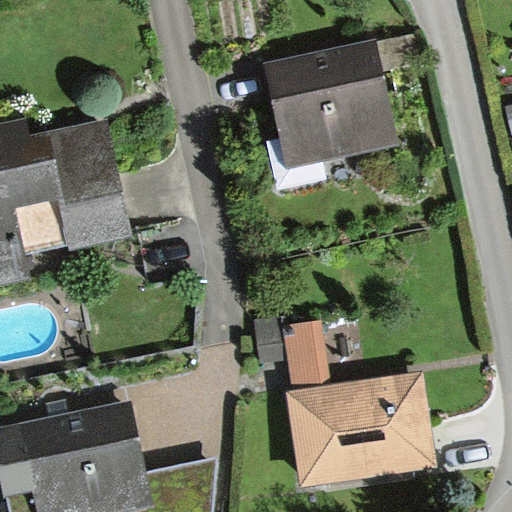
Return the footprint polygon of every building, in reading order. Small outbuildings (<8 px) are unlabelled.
[(415,34),(375,43),(381,71),(421,61),(415,34)] [(374,39),(261,66),(285,171),(398,145),(381,71),(375,43),(374,39)] [(23,119),(0,123),(0,278),(67,264),(63,244),(124,231),(100,123),(27,139),(23,119)] [(322,323),(285,328),(293,392),(285,393),(297,485),(438,467),(426,372),(329,384),(322,323)] [(131,402),(0,428),(0,482),(3,498),(8,497),(11,511),(212,511),(220,457),(146,472),(131,402)]
